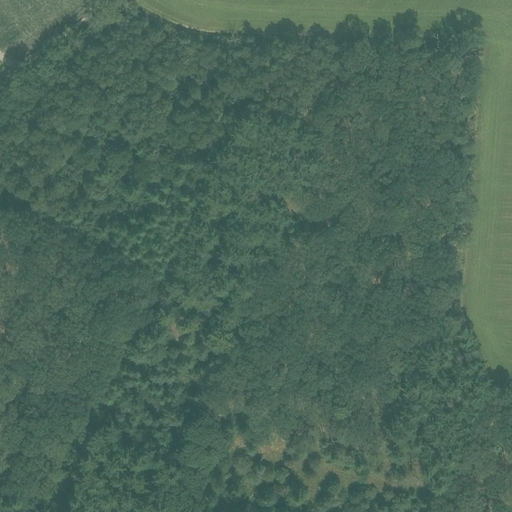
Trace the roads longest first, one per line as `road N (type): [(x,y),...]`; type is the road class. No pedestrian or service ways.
road 1 (track): [(136,0),(182,23),(225,31),(490,38)]
road 2 (track): [(0,78),(101,0)]
